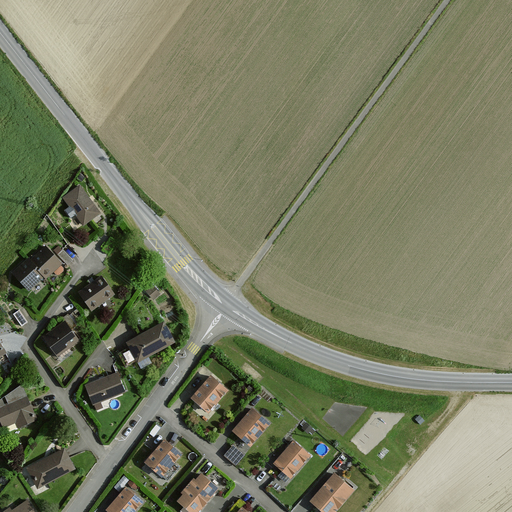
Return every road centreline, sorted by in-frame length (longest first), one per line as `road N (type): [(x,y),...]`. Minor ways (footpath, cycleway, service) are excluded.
road 1 (track): [(448,0),(225,304)]
road 2 (tertiary): [(225,304),(181,263),(0,32)]
road 3 (tertiary): [(511,382),(362,369),(272,334),(225,304)]
road 4 (residential): [(90,258),(27,344),(109,464)]
road 5 (tertiary): [(225,304),(109,464)]
